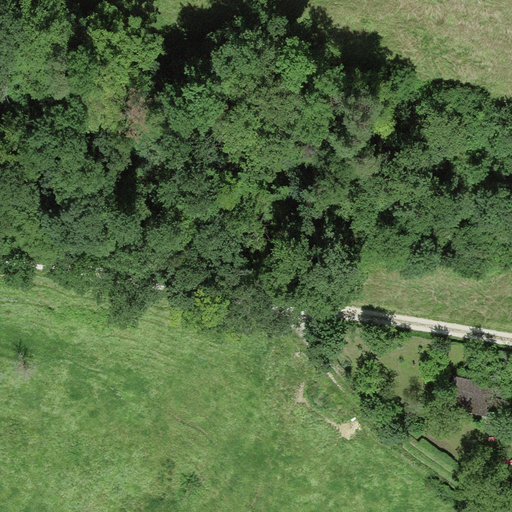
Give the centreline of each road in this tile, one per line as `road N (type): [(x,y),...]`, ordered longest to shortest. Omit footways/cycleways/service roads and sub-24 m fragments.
road 1 (track): [(0,254),(511,337)]
road 2 (track): [(289,305),(368,407),(511,505)]
